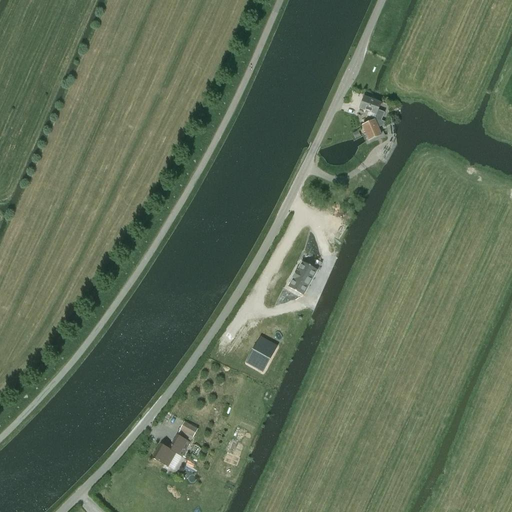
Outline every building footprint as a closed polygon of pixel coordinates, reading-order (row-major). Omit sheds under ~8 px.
[(364,96),(359,108),(375,114),(374,118),(381,120),(384,112),(378,110),(380,102),(364,96)] [(368,140),(381,135),(375,120),(362,126),(368,140)] [(366,198),(372,181),(360,176),(354,193),(366,198)] [(287,291),(302,299),(316,274),(302,265),(287,291)] [(260,337),(246,364),(264,374),(278,347),(260,337)] [(197,429),(185,422),(181,430),(193,437),(197,429)] [(160,443),(152,457),(167,466),(175,453),(181,456),(189,442),(177,435),(168,449),(160,443)]
